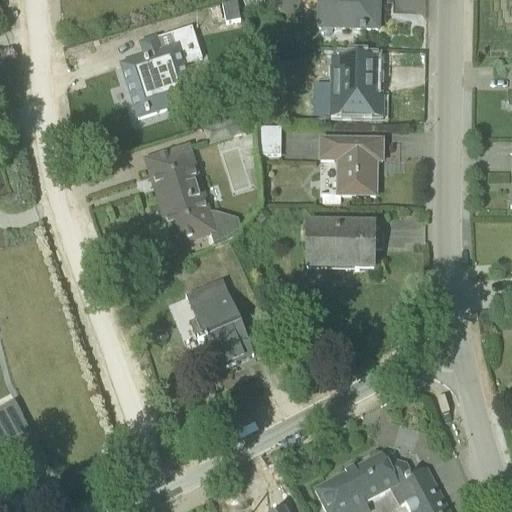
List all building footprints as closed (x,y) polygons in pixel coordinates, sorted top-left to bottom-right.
[(379,36),(379,0),(315,0),(315,34),(318,34),(322,38),(328,38),(332,34),(379,36)] [(200,63),(190,31),(139,47),(143,59),(117,67),(135,124),(136,125),(195,105),(183,69),(200,63)] [(376,63),(329,63),(328,121),(383,123),(383,101),(375,101),(376,63)] [(247,122),(203,136),(207,149),(252,134),(247,122)] [(280,131),(254,130),(257,159),(279,159),(280,131)] [(328,199),(319,199),(319,200),(321,200),(321,209),(339,209),(339,202),(376,202),(377,168),(383,167),(383,144),(318,142),(317,166),(335,167),(334,196),(328,196),(328,199)] [(189,148),(141,163),(170,253),(209,241),(213,250),(233,243),(231,238),(238,236),(238,229),(236,223),(214,216),(210,217),(189,148)] [(305,225),(304,273),(372,273),(373,252),(380,252),(381,229),(354,228),(353,224),(343,224),(343,227),(305,225)] [(252,359),(220,285),(185,301),(194,324),(188,327),(196,347),(198,350),(202,348),(214,375),(234,366),(232,361),(237,359),(239,363),(250,359),(251,360),(252,359)] [(0,410),(0,454),(30,439),(12,405),(0,410)] [(380,457),(312,494),(321,511),(366,511),(364,508),(389,494),(398,511),(403,508),(405,511),(445,511),(424,473),(410,480),(403,469),(389,464),(385,466),(380,457)]
